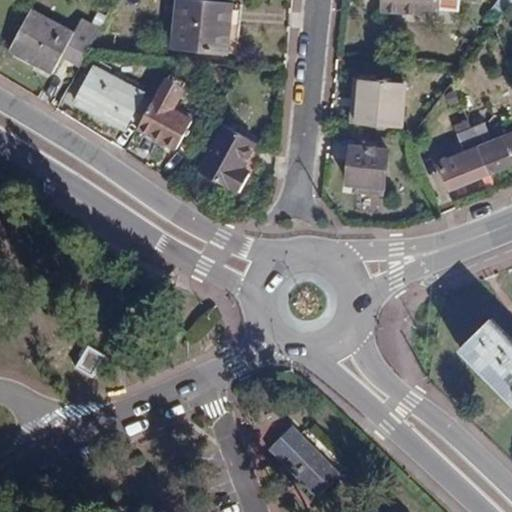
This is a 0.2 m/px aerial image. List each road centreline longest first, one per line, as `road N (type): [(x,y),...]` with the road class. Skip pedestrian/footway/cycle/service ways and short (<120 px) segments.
road 1 (secondary): [(293,254),(197,226),(0,99)]
road 2 (secondary): [(0,138),(241,284),(256,305)]
road 3 (secondary): [(511,491),(447,428),(372,373),(354,309)]
road 4 (secondary): [(302,351),(369,400),(487,511)]
road 5 (residential): [(295,208),(317,0)]
road 6 (residential): [(57,434),(206,383)]
road 7 (residential): [(253,511),(206,383)]
road 8 (residential): [(431,252),(309,252)]
